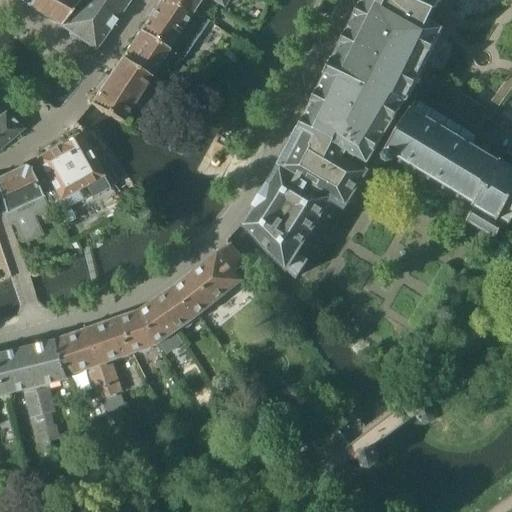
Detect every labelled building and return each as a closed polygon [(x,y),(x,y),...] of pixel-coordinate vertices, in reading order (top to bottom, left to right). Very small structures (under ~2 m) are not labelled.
[(20,0),(21,0),(27,5),(58,24),(76,0),(20,0)] [(76,0),(58,24),(95,50),(129,0),(76,0)] [(189,14),(168,0),(160,0),(140,30),(167,48),(161,58),(175,66),(172,71),(181,77),(187,68),(178,62),(180,59),(181,60),(197,35),(207,20),(192,10),(189,14)] [(168,0),(189,14),(192,10),(197,3),(201,5),(205,1),(211,5),(214,1),(223,7),(227,0),(168,0)] [(511,0),(365,0),(364,3),(363,2),(358,13),(358,14),(350,30),(349,30),(344,40),(345,41),(337,57),(336,57),(328,72),(329,72),(321,89),(320,88),(315,99),(316,99),(308,116),(307,115),(302,127),(282,161),(246,223),(271,251),(269,253),(274,258),(276,256),(295,277),(307,259),(297,253),(331,197),(345,206),(368,171),(373,174),(386,154),(387,153),(385,152),(416,103),(417,101),(410,97),(444,27),(437,22),(443,11),(448,13),(454,0),(511,0)] [(150,75),(161,58),(167,48),(140,30),(122,56),(150,75)] [(119,122),(150,75),(122,56),(109,75),(104,73),(95,86),(100,89),(89,103),(111,117),(119,122)] [(458,101),(451,112),(479,129),(486,118),(458,101)] [(418,104),(416,103),(385,152),(387,153),(386,154),(386,157),(391,160),(395,159),(397,155),(397,153),(403,157),(401,161),(403,163),(405,159),(418,166),(415,170),(417,171),(420,168),(431,175),(429,179),(431,180),(434,176),(446,184),(443,188),(446,189),(448,185),(460,193),(458,197),(474,207),(466,220),(495,237),(501,227),(506,230),(511,220),(511,145),(505,157),(488,147),(486,150),(474,143),(476,139),(474,138),(471,142),(459,135),(462,131),(459,129),(457,133),(445,126),(448,122),(445,120),(443,124),(431,117),(433,113),(431,112),(428,115),(416,108),(418,104)] [(0,148),(23,129),(1,109),(0,109),(0,148)] [(47,193),(52,203),(51,203),(51,205),(48,207),(49,208),(52,215),(82,198),(77,189),(86,184),(93,196),(109,187),(102,175),(78,133),(61,143),(62,145),(37,158),(43,167),(32,173),(43,195),(47,193)] [(32,215),(49,208),(48,207),(51,205),(51,203),(52,203),(47,193),(43,195),(29,167),(24,165),(0,176),(0,197),(10,225),(14,223),(23,242),(41,234),(32,215)] [(76,241),(69,244),(74,253),(81,249),(76,241)] [(178,285),(177,285),(199,315),(240,283),(247,290),(255,282),(242,268),(248,262),(232,243),(220,252),(219,252),(178,285)] [(38,264),(32,249),(22,253),(28,269),(33,268),(33,266),(38,264)] [(199,315),(177,285),(158,299),(180,329),(185,329),(188,328),(190,327),(193,325),(194,323),(195,318),(199,315)] [(158,344),(161,343),(169,354),(185,343),(177,331),(180,329),(158,299),(145,308),(158,343),(158,344)] [(158,343),(145,308),(141,311),(122,318),(135,353),(137,352),(140,353),(144,353),(147,353),(149,351),(151,349),(153,346),(158,344),(158,343)] [(108,362),(135,353),(122,318),(87,330),(111,396),(117,412),(119,412),(126,409),(121,396),(116,397),(115,395),(117,394),(123,392),(114,365),(110,367),(107,368),(105,363),(108,362)] [(59,340),(69,376),(95,367),(97,371),(91,373),(100,400),(101,400),(103,399),(108,415),(109,415),(110,419),(113,426),(123,422),(119,412),(117,412),(111,396),(87,330),(59,340)] [(69,376),(59,340),(28,347),(45,416),(56,413),(49,384),(50,384),(70,379),(69,376)] [(45,416),(28,347),(0,353),(0,361),(8,394),(26,389),(33,419),(45,416)] [(428,403),(425,403),(417,395),(382,423),(346,450),(362,469),(366,467),(368,467),(370,467),(373,466),(374,466),(376,465),(377,463),(378,462),(379,460),(379,458),(379,456),(378,454),(378,453),(377,451),(376,450),(374,449),(373,449),(412,417),(419,424),(423,421),(425,422),(428,422),(430,422),(432,422),(434,420),(436,419),(437,417),(438,415),(438,413),(438,411),(438,408),(436,406),(435,405),(434,404),(431,403),(428,403)] [(45,416),(37,418),(40,432),(48,431),(47,427),(45,416)] [(289,470),(297,481),(316,466),(333,454),(333,453),(334,453),(335,453),(335,452),(336,452),(343,450),(344,449),(345,449),(346,449),(346,448),(347,448),(347,447),(349,446),(337,429),(338,429),(337,427),(323,438),(293,460),(286,466),(289,470)] [(260,450),(252,455),(259,466),(266,461),(260,450)] [(250,472),(259,466),(252,455),(243,460),(250,472)] [(226,471),(214,478),(220,489),(232,482),(226,471)]
